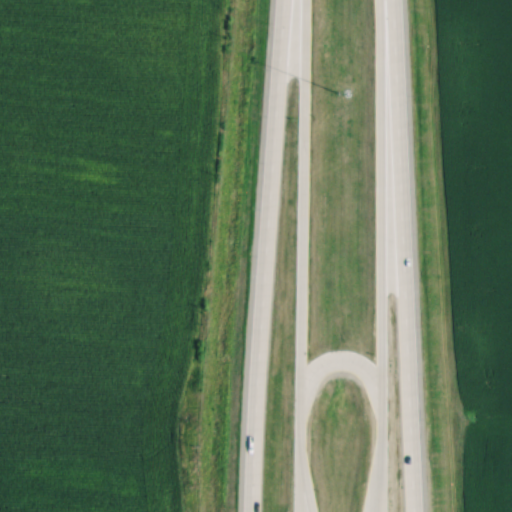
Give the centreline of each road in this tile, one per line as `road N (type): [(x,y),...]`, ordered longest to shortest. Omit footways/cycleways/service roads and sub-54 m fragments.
road 1 (trunk): [(282,0),(249,511)]
road 2 (trunk): [(413,511),(389,0)]
road 3 (trunk): [(298,0),(301,385)]
road 4 (trunk): [(382,392),(392,54)]
